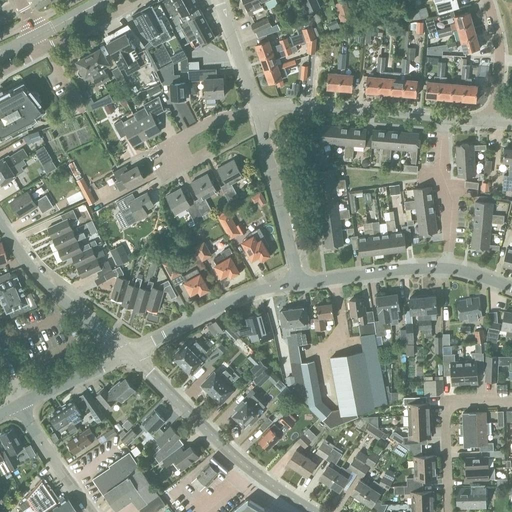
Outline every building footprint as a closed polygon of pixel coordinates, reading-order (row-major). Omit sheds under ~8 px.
[(197,37),(185,15),(190,12),(184,0),(159,0),(157,1),(172,29),(173,32),(182,27),(189,41),(197,37)] [(185,15),(197,37),(201,43),(214,36),(209,28),(199,7),(194,0),(184,0),(190,12),(185,15)] [(252,11),(262,6),(259,0),(242,0),(250,15),(253,14),(252,11)] [(304,0),(303,1),(308,14),(321,9),(317,0),(304,0)] [(434,0),(438,14),(459,8),(457,0),(434,0)] [(157,1),(132,15),(143,36),(146,35),(147,37),(152,41),(146,47),(157,70),(176,61),(187,57),(173,32),(172,29),(157,1)] [(336,4),(341,23),(352,20),(347,1),(336,4)] [(429,17),(426,7),(408,11),(411,22),(429,17)] [(440,20),(454,16),(455,16),(453,10),(438,14),(440,20)] [(458,28),(473,24),(469,12),(455,16),(454,16),(456,22),(450,24),(451,26),(452,30),(458,28)] [(256,32),(272,26),(270,23),(268,18),(267,17),(251,25),(254,33),(256,32)] [(425,33),(423,22),(417,22),(416,33),(425,33)] [(258,37),(280,30),(277,24),(272,26),(256,32),(258,37)] [(476,36),(473,24),(458,28),(461,40),(476,36)] [(306,42),(308,41),(316,38),(312,26),(302,30),(306,42)] [(452,30),(451,26),(444,28),(446,36),(453,34),(452,30)] [(444,28),(437,30),(437,31),(439,38),(446,36),(444,28)] [(123,29),(104,40),(107,44),(119,66),(124,77),(133,93),(161,82),(146,48),(132,30),(125,34),(123,29)] [(476,36),(461,40),(465,53),(479,48),(476,36)] [(256,45),(260,57),(273,53),(282,50),(290,47),(287,37),(278,40),(280,44),(271,47),(268,41),(256,45)] [(316,38),(308,41),(308,53),(316,53),(316,38)] [(458,49),(456,42),(447,44),(449,51),(458,49)] [(273,53),(260,57),(265,69),(277,65),(275,60),(284,57),(293,54),(298,52),(296,45),(290,47),(282,50),(273,53)] [(89,54),(88,54),(104,84),(111,80),(107,72),(104,66),(108,64),(108,62),(109,60),(107,57),(104,56),(100,49),(99,49),(97,49),(94,51),(94,52),(90,54),(89,54)] [(78,61),(77,61),(80,68),(78,69),(77,72),(79,76),(82,77),(83,77),(85,76),(91,73),(97,86),(98,87),(104,84),(88,54),(87,55),(87,56),(83,58),(82,57),(79,59),(78,61)] [(277,65),(265,69),(269,82),(276,80),(278,87),(284,85),(282,78),(287,76),(285,70),(297,65),(295,59),(277,65)] [(157,70),(156,70),(162,82),(162,85),(171,85),(171,99),(173,99),(173,102),(184,101),(183,98),(185,98),(184,82),(181,83),(180,74),(174,75),(173,63),(157,70)] [(471,72),(471,65),(463,64),(462,71),(466,71),(471,72)] [(119,66),(112,70),(117,81),(124,77),(119,66)] [(208,69),(188,70),(189,82),(189,81),(205,80),(206,97),(223,96),(222,77),(208,78),(208,69)] [(440,77),(445,77),(445,69),(438,69),(437,76),(440,77)] [(380,77),(378,93),(391,94),(393,72),(384,72),(384,71),(380,71),(380,77)] [(404,79),(405,73),(402,73),(393,72),(391,94),(403,95),(404,79)] [(339,89),(341,74),(328,73),(326,88),(339,89)] [(411,80),(411,74),(409,74),(405,73),(404,79),(403,95),(416,96),(417,80),(411,80)] [(353,75),(341,74),(339,89),(352,91),(353,75)] [(367,76),(365,91),(378,93),(380,77),(367,76)] [(440,82),(440,77),(437,76),(434,76),(434,82),(427,81),(426,97),(438,98),(440,82)] [(446,83),(447,77),(445,77),(440,77),(440,82),(438,98),(451,99),(452,83),(446,83)] [(472,85),(472,79),(470,79),(465,79),(465,84),(463,100),(476,101),(477,85),(472,85)] [(451,99),(463,100),(465,84),(458,84),(452,83),(451,99)] [(22,84),(0,95),(0,137),(4,136),(4,137),(31,122),(31,121),(44,111),(22,84)] [(137,120),(147,138),(159,131),(152,117),(164,111),(159,95),(143,104),(145,107),(134,113),(137,120)] [(86,100),(91,110),(96,108),(91,98),(86,100)] [(104,108),(108,115),(115,111),(111,104),(104,108)] [(147,138),(137,120),(129,125),(126,121),(123,123),(122,119),(113,124),(121,137),(127,134),(133,145),(147,138)] [(334,144),(336,127),(320,125),(320,131),(318,131),(318,138),(319,138),(318,155),(323,156),(324,143),(334,144)] [(336,127),(334,144),(349,146),(351,128),(336,127)] [(33,128),(24,136),(28,140),(37,133),(33,128)] [(365,147),(366,129),(351,128),(349,146),(365,147)] [(388,131),(373,130),(371,148),(387,149),(388,131)] [(401,150),(403,132),(388,131),(387,149),(401,150)] [(403,132),(401,150),(413,151),(412,163),(416,164),(417,146),(419,146),(420,139),(418,139),(418,134),(403,132)] [(38,135),(27,140),(29,146),(41,141),(38,135)] [(461,146),(456,146),(456,162),(474,161),(473,145),(468,146),(468,144),(461,144),(461,146)] [(43,146),(34,152),(47,173),(56,168),(43,146)] [(2,159),(0,159),(0,172),(8,168),(14,164),(19,161),(21,159),(22,159),(27,156),(22,148),(17,152),(3,160),(2,159)] [(511,148),(504,148),(503,162),(510,162),(508,176),(504,175),(503,182),(503,190),(511,191),(511,148)] [(338,170),(338,165),(329,164),(329,157),(322,157),(321,169),(338,170)] [(8,168),(0,172),(0,184),(13,177),(23,171),(21,167),(25,165),(22,159),(21,159),(19,161),(14,164),(8,168)] [(242,177),(233,159),(218,168),(226,183),(220,186),(231,206),(239,201),(237,197),(238,196),(231,183),(242,177)] [(474,161),(456,162),(457,177),(475,176),(474,161)] [(113,171),(118,181),(116,182),(119,189),(127,185),(128,186),(143,178),(137,166),(128,170),(125,165),(113,171)] [(333,170),(316,172),(318,188),(335,186),(333,170)] [(194,200),(204,219),(205,220),(213,215),(211,211),(212,210),(205,197),(216,191),(206,174),(191,182),(199,198),(194,200)] [(184,187),(188,184),(183,176),(179,178),(184,187)] [(399,185),(390,186),(391,196),(401,195),(399,185)] [(318,188),(321,203),(337,201),(335,186),(318,188)] [(90,204),(95,202),(88,187),(82,190),(90,204)] [(405,206),(433,202),(431,187),(413,189),(415,200),(404,202),(405,206)] [(204,219),(194,200),(189,204),(180,188),(166,196),(176,213),(186,207),(193,219),(187,222),(190,226),(204,219)] [(348,192),(351,213),(357,212),(354,196),(363,194),(362,190),(348,192)] [(27,192),(11,202),(19,216),(36,205),(35,205),(37,204),(43,212),(53,206),(46,195),(34,202),(27,192)] [(83,198),(80,192),(67,199),(70,205),(83,198)] [(116,202),(121,211),(128,225),(147,215),(144,210),(153,205),(146,192),(135,198),(132,193),(116,202)] [(323,218),(339,216),(337,201),(321,203),(323,218)] [(417,219),(435,217),(433,202),(405,206),(405,210),(416,209),(417,219)] [(493,203),(475,202),(474,217),(491,219),(493,203)] [(53,239),(72,230),(69,223),(77,219),(73,209),(60,215),(63,220),(48,228),(53,239)] [(241,234),(236,225),(227,209),(217,214),(231,239),(241,234)] [(404,232),(397,233),(394,211),(390,212),(391,220),(390,220),(394,251),(406,250),(404,232)] [(339,216),(323,218),(325,233),(341,231),(339,216)] [(435,217),(417,219),(420,235),(425,234),(425,236),(432,235),(432,233),(437,232),(435,217)] [(491,219),(474,217),(472,232),(490,234),(491,219)] [(388,234),(381,235),(383,253),(394,251),(390,220),(387,221),(388,234)] [(372,223),(368,223),(368,230),(369,236),(372,254),(383,253),(381,235),(379,222),(372,223)] [(246,232),(241,223),(236,225),(241,234),(241,235),(246,232)] [(360,256),(372,254),(369,236),(368,230),(368,223),(363,224),(365,237),(358,238),(357,236),(351,237),(353,250),(359,249),(360,256)] [(94,225),(88,227),(92,234),(98,231),(94,225)] [(261,259),(269,255),(264,246),(268,244),(259,228),(247,235),(249,238),(242,242),(252,259),(260,255),(261,259)] [(58,249),(77,241),(77,240),(85,237),(83,232),(75,236),(72,230),(53,239),(58,249)] [(341,231),(325,233),(327,249),(332,248),(332,250),(338,249),(338,247),(343,247),(341,231)] [(489,249),(490,234),(472,232),(471,247),(476,248),(476,250),(483,250),(483,249),(489,249)] [(77,241),(58,249),(63,260),(72,256),(91,247),(97,244),(95,240),(80,247),(77,241)] [(202,261),(213,255),(205,241),(195,247),(202,261)] [(77,267),(96,258),(105,254),(102,250),(94,253),(91,247),(72,256),(77,267)] [(502,265),(511,267),(511,248),(507,248),(502,265)] [(226,259),(222,253),(213,259),(216,264),(215,265),(221,276),(228,273),(231,276),(238,272),(230,257),(226,259)] [(154,263),(156,256),(149,254),(147,261),(154,263)] [(96,258),(77,267),(82,278),(96,271),(99,276),(112,270),(107,260),(99,264),(96,258)] [(174,258),(163,263),(172,280),(182,274),(174,258)] [(195,264),(199,271),(205,268),(201,261),(195,264)] [(123,301),(129,280),(122,278),(124,273),(120,266),(104,275),(107,280),(114,276),(117,277),(111,297),(123,301)] [(185,282),(191,293),(198,289),(201,293),(208,289),(200,274),(197,268),(183,275),(186,281),(185,282)] [(0,299),(0,300),(21,291),(16,278),(11,280),(8,272),(0,275),(0,299)] [(133,308),(142,279),(137,277),(135,286),(128,284),(129,281),(129,280),(123,301),(122,304),(133,308)] [(145,311),(152,287),(154,282),(149,281),(146,290),(140,288),(142,279),(133,308),(145,311)] [(152,287),(145,311),(146,308),(158,311),(164,291),(168,292),(171,299),(177,296),(168,280),(160,284),(159,289),(152,287)] [(21,291),(0,300),(6,313),(8,312),(11,317),(24,312),(21,306),(27,304),(21,291)] [(397,294),(386,295),(388,310),(390,325),(398,323),(397,315),(400,315),(399,308),(397,294)] [(380,320),(375,321),(377,332),(378,336),(386,335),(384,326),(390,325),(388,310),(386,295),(376,297),(378,311),(380,311),(381,316),(379,316),(380,320)] [(422,297),(424,329),(432,328),(430,312),(437,311),(435,295),(422,297)] [(419,330),(424,329),(422,297),(410,298),(411,314),(417,313),(419,330)] [(460,320),(468,318),(469,322),(479,320),(478,317),(481,316),(478,297),(457,301),(460,320)] [(361,322),(363,334),(377,332),(375,321),(374,321),(373,310),(365,311),(365,306),(363,307),(362,299),(349,301),(351,315),(358,314),(360,322),(361,322)] [(317,305),(318,317),(313,318),(315,330),(326,329),(325,320),(334,319),(333,315),(331,303),(317,305)] [(297,308),(292,309),(295,324),(295,329),(298,345),(308,344),(307,334),(303,334),(302,323),(308,322),(306,313),(305,307),(304,307),(302,306),(299,307),(297,308)] [(286,308),(282,308),(281,311),(280,311),(281,317),(280,317),(281,326),(295,324),(292,309),(288,310),(286,308)] [(511,312),(505,312),(502,329),(507,330),(506,336),(511,337),(511,312)] [(248,324),(231,329),(238,336),(250,333),(252,340),(263,338),(263,339),(273,337),(269,322),(263,323),(261,314),(246,318),(248,324)] [(228,327),(221,317),(212,324),(220,333),(228,327)] [(491,321),(487,336),(498,339),(501,323),(491,321)] [(406,323),(407,344),(414,344),(413,323),(406,323)] [(295,329),(288,331),(289,342),(291,352),(292,352),(294,362),(301,361),(298,345),(295,329)] [(483,329),(475,331),(476,343),(485,342),(483,329)] [(349,353),(329,357),(339,409),(340,416),(356,413),(358,412),(375,409),(374,406),(388,404),(377,348),(375,332),(363,334),(360,335),(360,336),(363,351),(349,353)] [(175,357),(182,365),(194,353),(205,343),(199,338),(189,349),(185,344),(179,350),(180,351),(175,357)] [(196,369),(203,362),(198,358),(204,352),(205,353),(210,347),(205,343),(194,353),(182,365),(190,372),(195,367),(196,369)] [(221,346),(210,357),(215,361),(225,350),(221,346)] [(463,361),(465,383),(471,382),(471,384),(478,384),(477,374),(479,373),(478,368),(484,368),(483,352),(472,353),(472,360),(463,361)] [(465,383),(463,361),(455,361),(454,354),(443,354),(444,370),(449,370),(450,375),(451,375),(452,385),(458,385),(458,383),(465,383)] [(511,356),(487,356),(486,381),(498,381),(499,364),(509,364),(509,369),(511,368),(511,356)] [(261,360),(252,370),(258,376),(264,369),(267,367),(261,360)] [(322,420),(331,410),(322,401),(314,360),(301,363),(307,397),(309,407),(322,420)] [(212,394),(238,368),(237,367),(232,363),(221,375),(220,374),(218,376),(214,372),(202,384),(202,387),(205,390),(209,390),(212,394)] [(238,368),(212,394),(215,397),(214,400),(217,403),(220,402),(221,402),(232,390),(228,386),(230,384),(229,383),(232,380),(232,381),(238,375),(239,376),(243,373),(238,368)] [(260,385),(270,375),(264,369),(258,376),(254,379),(260,385)] [(424,377),(425,396),(440,396),(444,392),(444,376),(435,376),(435,380),(433,380),(433,376),(424,377)] [(105,388),(96,395),(107,407),(115,400),(114,399),(118,396),(122,400),(134,389),(125,378),(121,382),(119,381),(111,388),(107,391),(105,388)] [(504,392),(504,383),(494,383),(494,392),(504,392)] [(285,403),(294,392),(286,386),(277,396),(285,403)] [(73,400),(63,407),(72,420),(71,420),(73,422),(76,421),(84,416),(82,413),(78,407),(84,403),(86,406),(96,420),(104,414),(94,400),(88,391),(80,396),(74,400),(73,400)] [(233,418),(237,422),(239,420),(252,407),(262,397),(256,391),(255,393),(253,391),(235,409),(237,411),(233,414),(235,416),(233,418)] [(428,403),(427,403),(427,396),(404,397),(404,406),(409,406),(409,414),(428,413),(428,403)] [(263,408),(267,403),(262,397),(252,407),(239,420),(237,422),(241,425),(243,424),(245,426),(248,422),(250,424),(260,414),(257,411),(261,407),(263,408)] [(53,416),(51,417),(55,423),(55,425),(56,428),(58,428),(67,423),(69,426),(67,427),(71,433),(78,428),(73,422),(71,420),(72,420),(63,407),(54,412),(54,414),(53,416)] [(141,426),(140,426),(146,432),(147,431),(151,435),(155,440),(163,432),(158,427),(165,421),(155,410),(142,422),(143,423),(141,425),(141,426)] [(485,412),(463,413),(464,424),(486,423),(485,412)] [(428,413),(409,414),(410,426),(429,425),(432,425),(431,413),(428,413)] [(279,420),(282,422),(285,425),(280,429),(274,423),(270,428),(269,427),(258,439),(268,449),(279,437),(294,422),(285,414),(279,420)] [(123,425),(128,430),(134,424),(128,419),(123,425)] [(464,424),(461,424),(461,435),(464,435),(487,434),(492,434),(491,423),(486,423),(464,424)] [(403,438),(404,445),(410,445),(417,444),(416,437),(429,437),(429,425),(410,426),(410,437),(403,438)] [(180,437),(170,426),(163,432),(155,440),(161,447),(152,455),(158,462),(176,449),(171,445),(180,437)] [(93,433),(89,427),(68,442),(75,453),(91,442),(88,436),(93,433)] [(118,434),(115,428),(104,436),(108,441),(118,434)] [(128,445),(138,434),(132,428),(127,432),(125,430),(120,435),(122,437),(121,439),(128,445)] [(296,440),(300,444),(304,448),(317,435),(309,428),(296,440)] [(21,448),(11,429),(0,435),(0,438),(5,449),(0,451),(10,471),(17,467),(10,454),(21,448)] [(386,446),(383,445),(389,435),(384,432),(374,450),(381,454),(386,446)] [(487,434),(464,435),(465,445),(480,444),(480,451),(490,451),(494,451),(494,443),(487,443),(487,434)] [(324,459),(334,444),(329,441),(327,445),(323,442),(316,453),(324,459)] [(330,462),(333,458),(337,461),(338,461),(343,454),(342,454),(344,451),(334,444),(324,459),(330,462)] [(199,457),(191,446),(179,456),(175,451),(163,460),(167,465),(172,461),(178,469),(181,467),(183,469),(199,457)] [(423,456),(422,448),(410,449),(411,462),(414,462),(414,468),(434,468),(434,455),(423,456)] [(297,469),(306,456),(296,450),(287,463),(297,469)] [(365,463),(370,456),(360,450),(356,458),(365,463)] [(373,468),(381,454),(374,450),(373,450),(370,456),(365,463),(370,466),(373,468)] [(103,494),(105,493),(116,509),(132,498),(139,508),(141,511),(153,511),(165,504),(129,452),(108,465),(109,466),(92,478),(103,494)] [(0,469),(2,474),(9,470),(0,453),(0,469)] [(306,456),(297,469),(307,476),(316,463),(306,456)] [(350,477),(355,480),(358,475),(365,463),(356,458),(354,457),(348,469),(352,472),(350,477)] [(466,469),(489,468),(488,457),(465,458),(466,469)] [(330,462),(319,478),(330,484),(338,471),(341,467),(335,464),(337,461),(333,458),(330,462)] [(197,476),(191,482),(193,484),(196,487),(200,491),(206,485),(207,486),(213,479),(212,478),(218,472),(208,463),(197,476)] [(363,478),(370,466),(365,463),(358,475),(363,478)] [(406,486),(419,486),(423,485),(422,479),(435,479),(434,468),(414,468),(415,478),(406,478),(406,486)] [(489,468),(466,469),(466,480),(495,479),(495,468),(489,468)] [(339,491),(348,477),(338,471),(330,484),(339,491)] [(395,475),(388,472),(386,476),(383,475),(379,483),(374,480),(370,486),(361,499),(372,506),(380,493),(383,488),(388,490),(393,479),(395,475)] [(75,511),(66,498),(58,503),(45,484),(41,479),(25,497),(27,501),(19,507),(23,511),(22,511),(75,511)] [(361,499),(370,486),(360,479),(351,493),(361,499)] [(471,487),(456,488),(457,509),(486,508),(486,485),(471,485),(471,487)] [(412,504),(432,503),(432,491),(419,492),(419,486),(406,486),(403,486),(404,494),(412,494),(412,504)] [(188,503),(194,492),(186,488),(180,499),(188,503)] [(271,511),(267,509),(248,498),(230,511),(271,511)] [(432,511),(432,503),(412,504),(412,511),(432,511)]
